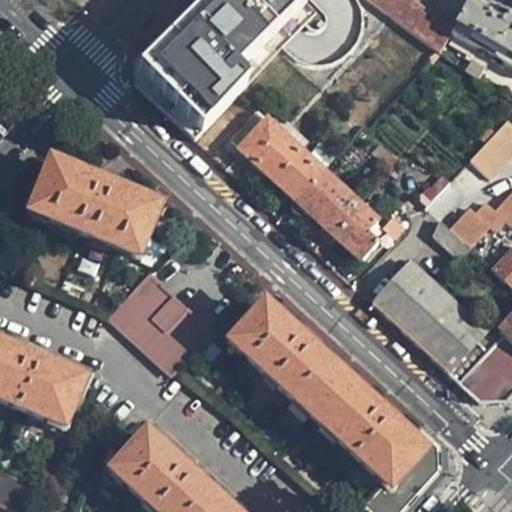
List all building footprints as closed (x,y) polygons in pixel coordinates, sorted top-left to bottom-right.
[(170,34),(136,69),(136,89),(197,146),(255,85),(245,75),(312,5),(306,0),(204,0),(187,18),(194,25),(185,34),(170,34)] [(364,0),(425,50),(433,55),(450,38),(454,31),(414,0),(364,0)] [(470,0),(454,31),(450,38),(511,70),(511,18),(478,0),(470,0)] [(321,14),(312,5),(245,75),(255,85),(321,14)] [(194,25),(187,18),(170,34),(185,34),(194,25)] [(271,177),(279,184),(303,158),(260,118),(236,143),(257,165),(252,171),(265,183),(271,177)] [(511,130),(504,124),(467,165),(488,182),(511,155),(511,130)] [(303,158),(279,184),(300,204),(324,177),(303,158)] [(158,211),(111,191),(114,185),(106,182),(99,178),(95,186),(47,166),(26,214),(136,261),(158,211)] [(324,177),(300,204),(333,235),(357,208),(324,177)] [(426,213),(442,228),(467,201),(450,185),(426,213)] [(511,197),(498,213),(487,204),(476,216),(471,212),(450,235),(466,249),(472,255),(492,232),(496,235),(508,222),(511,225),(511,197)] [(375,225),(357,208),(333,235),(363,264),(380,246),(368,234),(375,225)] [(432,241),(455,262),(466,249),(450,235),(442,228),(432,241)] [(511,245),(490,270),(511,289),(511,245)] [(411,264),(372,308),(417,350),(479,406),(508,403),(511,398),(511,344),(499,333),(492,327),(487,333),(411,264)] [(169,381),(209,337),(147,283),(109,325),(169,381)] [(362,510),(363,511),(404,511),(440,476),(440,448),(421,432),(410,445),(388,425),(393,419),(386,413),(380,407),(375,414),(311,354),(316,347),(303,336),(298,341),(264,311),(230,349),(379,490),(362,510)] [(511,318),(499,333),(511,344),(511,318)] [(83,393),(40,374),(44,367),(28,358),(24,365),(0,354),(0,410),(61,438),(83,393)] [(218,511),(201,496),(205,491),(193,479),(188,485),(153,454),(120,491),(143,511),(218,511)] [(0,511),(22,511),(31,499),(0,479),(0,511)]
